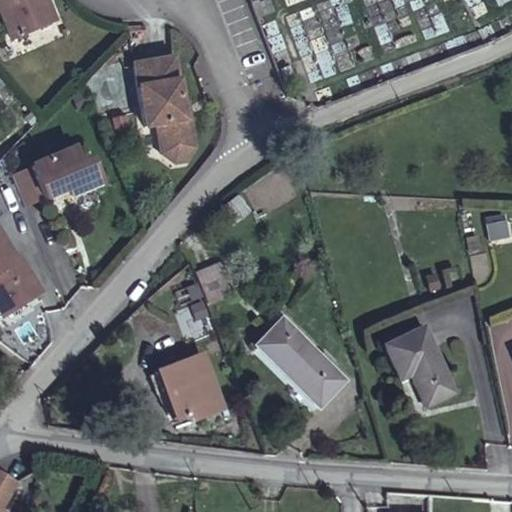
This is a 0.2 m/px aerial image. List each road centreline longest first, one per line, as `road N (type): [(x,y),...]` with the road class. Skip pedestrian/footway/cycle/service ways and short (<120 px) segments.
road 1 (residential): [(511,485),(202,462),(0,434)]
road 2 (residential): [(271,143),(207,189),(0,430)]
road 3 (residential): [(511,43),(271,143)]
road 4 (residential): [(271,143),(241,104),(207,17)]
